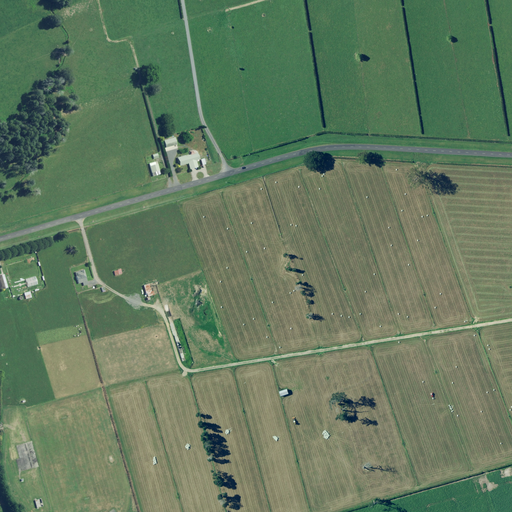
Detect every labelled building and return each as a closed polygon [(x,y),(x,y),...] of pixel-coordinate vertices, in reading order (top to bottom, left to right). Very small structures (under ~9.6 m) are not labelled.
[(177,144),(175,137),(163,141),(165,148),(177,144)] [(199,160),(198,153),(178,158),(180,166),(188,164),(190,169),(198,167),(196,160),(199,160)] [(160,174),(157,162),(149,164),(152,176),(160,174)] [(88,285),(84,270),(80,271),(81,272),(75,274),(78,284),(82,283),(83,286),(88,285)] [(145,293),(146,293),(147,296),(147,297),(149,296),(157,294),(155,287),(151,288),(149,284),(143,285),(145,293)] [(44,507),(41,498),(34,500),(36,509),(44,507)]
